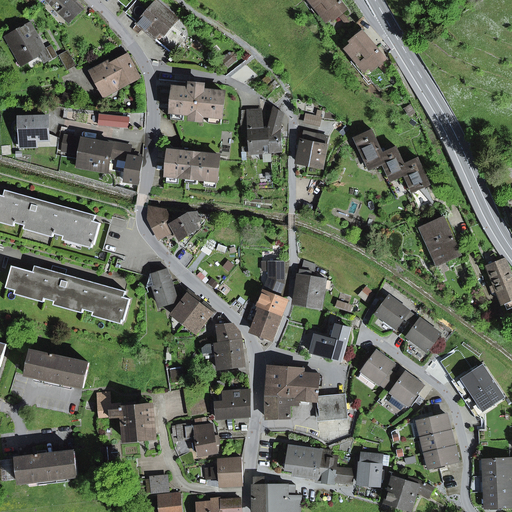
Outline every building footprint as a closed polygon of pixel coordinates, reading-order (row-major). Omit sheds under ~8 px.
[(73,0),(47,0),(70,23),(83,10),(83,9),(73,0)] [(85,7),(78,0),(73,0),(83,9),(85,7)] [(145,26),(175,51),(185,40),(171,28),(167,25),(176,14),(159,0),(157,0),(149,10),(137,0),(136,0),(127,11),(139,21),(138,23),(143,28),(145,26)] [(343,13),(347,9),(339,0),(309,0),(315,7),(317,5),(324,14),(327,12),(332,18),(334,20),(340,15),(347,24),(350,21),(343,13)] [(327,12),(324,14),(317,5),(315,7),(327,22),(332,18),(327,12)] [(138,23),(139,21),(127,11),(126,12),(138,23)] [(167,25),(171,28),(180,17),(176,14),(167,25)] [(6,37),(22,65),(40,54),(46,51),(45,51),(30,24),(6,37)] [(172,54),(175,51),(145,26),(143,28),(143,29),(172,54)] [(383,62),(386,59),(376,48),(372,43),(363,32),(365,30),(363,28),(355,34),(356,36),(351,41),(352,43),(346,49),(353,57),(355,55),(362,63),(364,61),(370,67),(372,70),(379,65),(386,73),(390,70),(383,62)] [(47,50),(51,58),(56,55),(52,47),(47,50)] [(47,50),(45,51),(46,51),(40,54),(45,62),(51,58),(47,50)] [(68,50),(60,55),(66,67),(75,62),(68,50)] [(108,91),(104,93),(106,96),(111,93),(110,91),(139,75),(127,53),(118,57),(119,60),(117,61),(110,64),(109,62),(104,65),(93,71),(98,81),(101,79),(108,91)] [(230,54),(225,58),(231,65),(236,62),(230,54)] [(365,71),(370,67),(364,61),(362,63),(355,55),(353,57),(365,71)] [(104,93),(108,91),(101,79),(98,81),(104,93)] [(225,92),(204,90),(204,85),(191,84),(191,89),(185,88),(175,87),(172,112),(185,113),(191,114),(191,119),(203,120),(203,115),(210,116),(222,117),(225,92)] [(65,94),(62,104),(71,107),(75,97),(65,94)] [(406,109),(410,115),(414,113),(410,106),(406,109)] [(281,127),(284,114),(275,107),(270,128),(271,152),(274,152),(281,151),(282,151),(281,132),(284,131),(284,127),(281,127)] [(250,134),(251,154),(263,153),(271,152),(270,128),(267,128),(267,124),(262,124),(261,110),(249,111),(250,123),(243,124),(241,124),(242,134),(250,134)] [(172,119),(184,121),(185,113),(172,112),(172,119)] [(100,115),(99,125),(128,128),(129,118),(100,115)] [(305,123),(319,126),(321,118),(307,115),(305,123)] [(209,123),(221,125),(222,117),(210,116),(209,123)] [(39,140),(49,140),(48,117),(21,118),(21,125),(18,126),(16,128),(16,131),(19,133),(21,133),(22,140),(39,140)] [(333,129),(343,137),(349,129),(340,121),(333,129)] [(381,159),(380,155),(383,154),(372,130),(355,138),(361,151),(364,150),(372,169),(383,164),(381,159)] [(304,132),(298,162),(310,165),(316,135),(304,132)] [(316,135),(310,165),(322,167),(329,137),(321,135),(318,135),(316,135)] [(77,154),(80,139),(65,136),(63,151),(77,154)] [(98,167),(82,164),(84,154),(81,153),(84,140),(80,139),(77,154),(79,154),(76,168),(97,172),(97,170),(98,167)] [(22,148),(39,148),(39,140),(22,140),(22,148)] [(111,158),(113,145),(102,143),(84,140),(81,153),(84,154),(82,164),(98,167),(97,170),(108,172),(111,158)] [(129,157),(131,146),(103,141),(102,143),(113,145),(111,158),(128,161),(129,157)] [(403,170),(401,166),(405,164),(397,147),(383,154),(380,155),(381,159),(383,164),(391,182),(405,175),(402,170),(403,170)] [(217,181),(220,156),(200,154),(190,153),(170,151),(167,176),(180,177),(186,178),(186,183),(197,184),(198,179),(205,180),(217,181)] [(129,157),(128,161),(128,163),(127,169),(124,181),(139,184),(143,160),(141,159),(138,159),(129,157)] [(430,185),(418,158),(405,164),(401,166),(403,170),(402,170),(405,175),(412,193),(420,189),(427,186),(430,185)] [(117,167),(127,169),(128,163),(118,161),(117,167)] [(166,183),(179,184),(180,177),(167,176),(166,183)] [(204,187),(216,188),(217,181),(205,180),(204,187)] [(433,204),(434,204),(427,186),(420,189),(433,204)] [(101,223),(95,222),(97,215),(92,214),(90,220),(10,198),(11,191),(6,190),(5,196),(0,194),(0,215),(6,217),(5,223),(15,226),(16,223),(27,226),(28,223),(45,228),(43,234),(53,237),(54,233),(65,236),(66,237),(67,234),(84,239),(82,245),(92,248),(93,244),(95,245),(101,223)] [(90,220),(92,214),(11,191),(10,198),(90,220)] [(172,223),(173,223),(172,220),(166,210),(149,206),(149,219),(158,237),(166,233),(169,239),(173,237),(172,231),(175,229),(172,223)] [(183,216),(183,217),(180,218),(189,235),(199,228),(196,223),(201,220),(198,213),(190,214),(183,216)] [(189,235),(180,218),(183,217),(174,214),(172,220),(173,223),(172,223),(175,229),(177,234),(180,240),(189,235)] [(437,266),(461,255),(444,217),(420,228),(437,266)] [(26,229),(43,234),(45,228),(28,223),(27,226),(26,229)] [(64,240),(82,245),(84,239),(67,234),(66,237),(65,236),(64,240)] [(210,255),(217,243),(209,238),(201,249),(210,255)] [(511,300),(511,274),(505,259),(485,267),(486,269),(488,269),(490,274),(488,275),(489,277),(491,276),(494,283),(492,284),(493,286),(494,285),(502,305),(504,304),(511,300)] [(312,273),(314,274),(316,265),(304,261),(302,271),(312,272),(312,273)] [(270,270),(270,278),(284,283),(283,262),(270,262),(270,270)] [(36,266),(34,272),(13,266),(7,288),(18,291),(19,288),(36,293),(34,299),(44,302),(45,298),(57,302),(57,299),(75,304),(73,310),(83,313),(84,309),(95,312),(95,310),(114,315),(112,321),(122,324),(123,320),(125,321),(131,299),(125,298),(127,291),(122,290),(120,296),(39,274),(41,267),(36,266)] [(52,270),(66,274),(68,270),(53,266),(52,270)] [(120,296),(122,290),(66,274),(52,270),(41,267),(39,274),(120,296)] [(154,286),(161,306),(178,301),(168,269),(151,274),(147,288),(154,286)] [(327,280),(311,277),(312,273),(312,272),(302,271),(301,270),(299,279),(301,279),(297,304),(322,308),(327,280)] [(270,278),(260,306),(258,310),(260,311),(261,310),(280,317),(281,314),(282,314),(286,301),(279,298),(284,284),(284,283),(270,278)] [(213,280),(209,284),(215,288),(218,285),(213,280)] [(17,294),(34,299),(36,293),(19,288),(18,291),(17,294)] [(374,294),(365,288),(360,294),(365,298),(366,297),(369,300),(374,294)] [(188,298),(175,314),(186,322),(201,303),(200,302),(201,300),(189,290),(185,296),(188,298)] [(366,297),(365,298),(360,294),(359,296),(367,302),(369,300),(366,297)] [(404,318),(410,322),(415,315),(390,297),(377,314),(395,328),(396,328),(404,318)] [(56,305),(73,310),(75,304),(57,299),(57,302),(56,305)] [(204,302),(203,304),(201,303),(186,322),(197,331),(209,316),(212,318),(217,312),(204,302)] [(338,302),(336,307),(350,311),(351,307),(338,302)] [(260,311),(258,310),(260,306),(254,304),(248,320),(256,323),(253,331),(272,338),(280,317),(261,310),(260,311)] [(94,316),(112,321),(114,315),(95,310),(95,312),(94,316)] [(409,338),(427,351),(440,334),(415,315),(410,322),(415,327),(408,337),(409,338)] [(220,340),(242,338),(240,333),(234,325),(233,325),(220,317),(218,326),(220,340)] [(341,360),(349,329),(338,326),(334,338),(334,340),(329,339),(327,342),(316,339),(313,348),(312,353),(341,360)] [(409,338),(408,337),(396,328),(395,328),(392,332),(406,342),(409,338)] [(309,347),(313,348),(316,339),(327,342),(329,339),(334,340),(334,338),(313,332),(309,347)] [(219,370),(245,367),(245,363),(242,342),(242,338),(220,340),(220,344),(215,344),(212,337),(200,342),(203,348),(204,356),(216,355),(215,351),(218,351),(219,370)] [(33,351),(27,376),(84,389),(90,363),(62,357),(63,356),(53,354),(53,355),(33,351)] [(389,371),(394,365),(377,352),(358,377),(367,383),(371,378),(386,388),(395,375),(389,371)] [(461,379),(472,396),(494,381),(483,364),(461,379)] [(298,396),(299,386),(318,387),(319,375),(303,374),(304,370),(269,367),(267,396),(298,396)] [(171,371),(173,382),(185,380),(183,369),(171,371)] [(401,380),(395,375),(386,388),(394,395),(389,402),(401,411),(406,403),(409,405),(423,386),(406,373),(401,380)] [(483,413),(472,396),(461,379),(459,377),(452,382),(478,420),(484,420),(485,415),(483,413)] [(505,398),(494,381),(472,396),(483,413),(505,398)] [(298,396),(297,400),(298,400),(317,401),(318,387),(299,386),(298,396)] [(241,390),(235,391),(237,417),(250,416),(250,393),(241,393),(241,390)] [(218,419),(237,417),(235,391),(231,391),(231,394),(224,395),(225,403),(216,403),(218,419)] [(124,417),(126,440),(141,439),(155,438),(152,405),(137,407),(136,402),(111,405),(110,393),(98,394),(100,418),(111,417),(112,419),(124,417)] [(348,418),(346,395),(318,397),(321,421),(348,418)] [(298,405),(298,400),(297,400),(298,396),(267,396),(268,419),(290,418),(290,405),(298,405)] [(447,415),(418,422),(422,437),(451,430),(447,415)] [(199,449),(200,456),(218,452),(216,445),(220,445),(218,435),(215,436),(212,424),(194,427),(196,438),(193,438),(194,442),(197,442),(199,449)] [(188,439),(193,438),(196,438),(194,427),(187,427),(186,425),(178,426),(179,436),(179,441),(188,439)] [(454,446),(451,430),(422,437),(425,453),(454,446)] [(429,469),(458,461),(454,446),(425,453),(429,469)] [(102,448),(103,460),(115,459),(115,456),(114,450),(114,447),(102,448)] [(296,470),(296,475),(316,477),(318,468),(319,468),(320,457),(321,457),(322,449),(321,449),(320,455),(310,454),(311,450),(291,447),(289,458),(288,465),(297,466),(296,470)] [(322,483),(335,484),(335,482),(337,468),(338,459),(331,458),(327,457),(328,450),(322,449),(321,457),(320,457),(319,468),(318,468),(316,477),(323,478),(322,483)] [(39,455),(39,456),(18,459),(21,484),(79,477),(76,452),(48,455),(48,454),(39,455)] [(361,453),(359,483),(380,485),(382,455),(361,453)] [(220,459),(221,467),(222,478),(222,484),(244,483),(242,457),(220,459)] [(297,466),(288,465),(289,458),(285,457),(284,469),(296,470),(297,466)] [(16,480),(13,459),(0,460),(0,468),(1,481),(16,480)] [(484,476),(511,475),(511,459),(483,460),(484,476)] [(214,479),(222,478),(221,467),(207,468),(207,478),(214,477),(214,479)] [(339,482),(339,480),(353,482),(355,470),(337,468),(335,482),(339,482)] [(386,502),(399,506),(406,481),(404,480),(406,477),(390,472),(388,480),(393,481),(386,502)] [(511,475),(484,476),(485,492),(511,490),(511,475)] [(169,491),(168,477),(151,479),(152,493),(169,491)] [(408,481),(406,481),(399,506),(411,510),(416,492),(418,488),(432,492),(434,488),(420,481),(409,477),(408,481)] [(264,479),(254,479),(253,511),(270,511),(269,485),(264,485),(264,479)] [(295,494),(296,485),(269,485),(270,511),(300,511),(301,497),(289,496),(289,494),(295,494)] [(416,492),(429,499),(432,492),(418,488),(416,492)] [(486,508),(511,507),(511,490),(485,492),(486,508)] [(182,511),(180,493),(159,496),(159,502),(160,511),(182,511)] [(221,511),(220,499),(212,499),(212,503),(199,504),(200,511),(221,511)] [(242,511),(241,499),(222,500),(222,511),(242,511)] [(147,511),(160,511),(159,502),(147,503),(147,511)]
